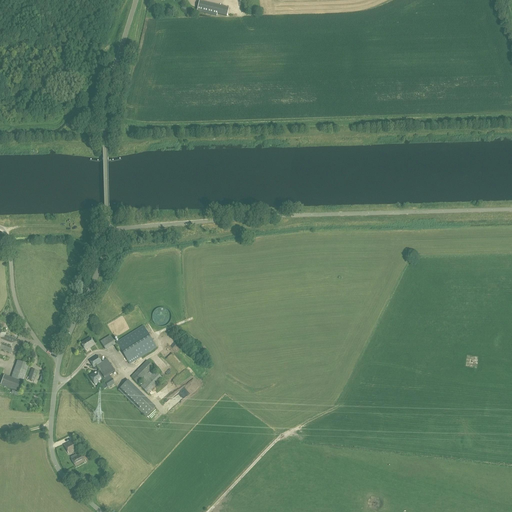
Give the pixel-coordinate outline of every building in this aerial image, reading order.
[(228,6),(199,2),(198,11),(218,13),(228,15),(228,6)] [(160,327),(162,327),(163,327),(167,325),(168,324),(169,322),(169,320),(169,318),(169,316),(168,314),(166,312),(164,311),(162,311),(159,311),(158,312),(156,313),(154,315),(154,316),(153,318),(153,320),(154,321),(154,323),(156,325),(158,326),(160,327)] [(121,350),(130,364),(156,348),(143,326),(116,343),(114,344),(110,336),(101,342),(105,349),(114,344),(118,351),(121,350)] [(0,348),(11,354),(17,340),(5,335),(6,334),(0,331),(0,348)] [(81,344),(85,350),(89,348),(89,349),(95,345),(90,338),(81,344)] [(192,364),(195,360),(185,351),(181,355),(192,364)] [(177,367),(180,370),(185,364),(175,354),(171,358),(180,365),(177,367)] [(103,380),(108,388),(115,384),(110,375),(115,372),(107,359),(101,362),(97,355),(89,360),(93,368),(96,366),(99,371),(97,372),(96,372),(89,376),(95,385),(96,386),(100,383),(99,382),(103,380)] [(11,377),(23,382),(29,365),(17,361),(11,377)] [(141,387),(148,394),(162,378),(155,371),(152,375),(149,371),(153,367),(147,361),(131,377),(137,383),(144,377),(140,381),(143,384),(141,387)] [(197,363),(194,367),(201,374),(205,370),(197,363)] [(35,367),(31,366),(26,378),(31,380),(35,367)] [(31,382),(36,384),(40,372),(35,370),(31,382)] [(0,385),(19,392),(22,382),(4,376),(0,385)] [(155,407),(128,380),(118,390),(145,417),(155,407)] [(168,411),(194,390),(189,384),(163,405),(168,411)] [(64,445),(68,454),(78,449),(73,440),(64,445)] [(71,458),(75,467),(84,462),(80,454),(76,456),(76,455),(71,457),(71,458)] [(102,458),(107,463),(111,459),(106,454),(102,458)]
